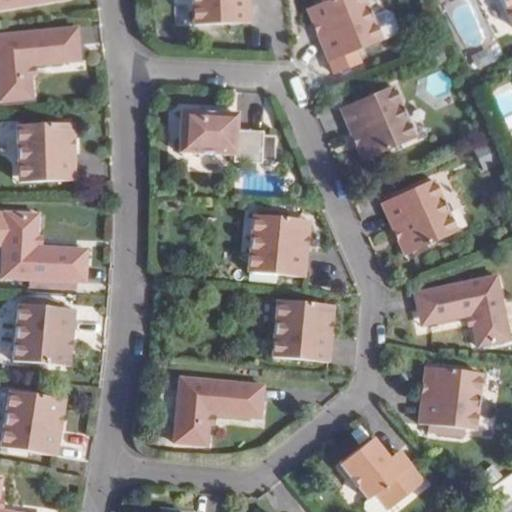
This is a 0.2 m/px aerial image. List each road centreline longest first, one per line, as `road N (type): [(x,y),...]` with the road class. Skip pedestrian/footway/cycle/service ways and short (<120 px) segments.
road 1 (residential): [(108,469),(256,481),(362,392),(372,313),(367,278),(282,78),(121,72)]
road 2 (residential): [(108,469),(127,295),(121,72)]
